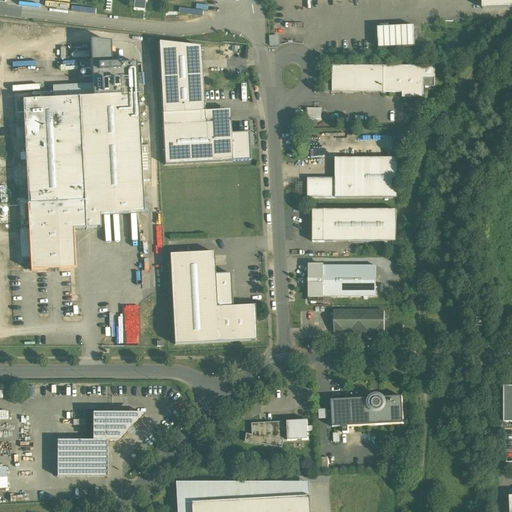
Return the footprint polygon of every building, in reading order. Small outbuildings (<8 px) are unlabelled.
[(511,0),(479,0),(480,8),(511,7),(511,6),(511,0)] [(413,27),(377,28),(377,46),(414,46),(413,27)] [(200,50),(158,41),(165,165),(232,162),(231,134),(230,121),(204,122),(200,50)] [(383,66),(332,66),(332,93),(383,93),(383,66)] [(435,66),(383,66),(383,93),(402,93),(402,98),(423,98),(423,78),(435,78),(435,66)] [(109,99),(27,102),(34,273),(78,271),(77,230),(98,229),(97,218),(143,216),(138,79),(109,80),(109,99)] [(321,109),(307,108),(307,119),(321,119),(321,109)] [(249,133),(231,134),(232,162),(250,161),(249,133)] [(335,158),(335,178),(335,198),(397,198),(397,158),(335,158)] [(335,178),(307,178),(307,198),(335,198),(335,178)] [(324,210),(312,210),(312,242),(324,242),(324,210)] [(396,210),(324,210),(324,242),(396,242),(396,210)] [(214,253),(170,255),(174,345),(256,341),(254,306),(232,308),(216,309),(215,275),(214,253)] [(323,266),(309,266),(309,278),(308,278),(308,285),(309,285),(309,297),(323,297),(323,266)] [(376,266),(323,266),(323,297),(376,297),(376,266)] [(231,274),(215,275),(216,309),(232,308),(231,274)] [(384,312),(334,312),(334,332),(366,332),(384,332),(384,312)] [(124,332),(124,343),(138,343),(138,332),(124,332)] [(371,399),(331,401),(333,428),(403,424),(402,398),(383,399),(382,399),(379,398),(377,398),(374,398),(372,400),(371,399)] [(143,414),(92,414),(92,441),(92,442),(107,442),(117,442),(143,414)] [(307,421),(285,422),(285,424),(286,441),(308,440),(307,421)] [(281,422),(250,424),(251,435),(245,434),(244,442),(281,449),(282,441),(286,441),(285,424),(281,424),(281,422)] [(92,441),(57,441),(57,477),(107,477),(107,442),(92,442),(92,441)] [(388,443),(376,444),(377,456),(389,455),(388,443)] [(180,511),(311,511),(311,484),(180,489),(180,511)]
